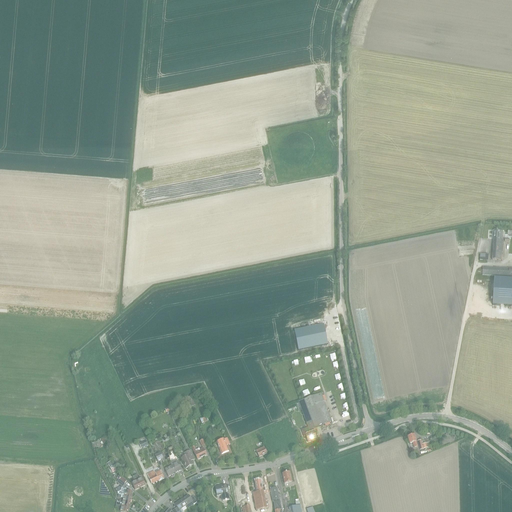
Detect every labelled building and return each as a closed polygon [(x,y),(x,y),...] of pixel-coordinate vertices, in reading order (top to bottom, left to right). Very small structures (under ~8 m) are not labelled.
[(502,261),(503,241),(502,241),(503,231),(494,231),(492,260),(502,261)] [(511,276),(511,268),(483,267),(482,275),(511,276)] [(511,279),(494,279),(493,305),(511,306),(511,279)] [(324,325),(294,331),(298,351),(328,345),(324,325)] [(321,394),(299,402),(308,428),(309,430),(313,429),(332,422),(321,394)] [(190,408),(195,405),(191,396),(185,399),(190,408)] [(308,428),(301,430),(304,437),(306,436),(307,441),(316,438),(313,429),(309,430),(308,428)] [(414,436),(407,438),(409,445),(412,444),(414,449),(417,448),(414,436)] [(227,446),(230,444),(227,438),(216,442),(222,454),(229,451),(227,446)] [(148,446),(146,440),(139,444),(141,449),(148,446)] [(421,440),(417,441),(420,450),(424,449),(423,449),(429,447),(428,443),(422,444),(421,440)] [(198,460),(207,456),(203,448),(200,450),(199,449),(196,450),(194,446),(192,448),(198,460)] [(259,457),(267,453),(264,446),(256,450),(259,457)] [(186,468),(193,465),(190,458),(193,457),(190,450),(184,453),(185,457),(181,459),(186,468)] [(155,455),(158,461),(163,458),(160,452),(155,455)] [(175,473),(182,470),(178,462),(177,460),(170,463),(171,466),(165,469),(168,476),(175,473)] [(152,484),(164,478),(160,471),(154,474),(154,473),(148,475),(152,484)] [(284,484),(292,482),(290,472),(282,474),(284,484)] [(137,481),(140,488),(145,485),(142,479),(137,481)] [(135,490),(140,488),(137,481),(132,483),(135,490)] [(256,511),(267,508),(264,494),(266,494),(264,484),(262,485),(261,481),(255,482),(257,493),(253,494),(256,511)] [(223,500),(229,499),(227,485),(215,487),(217,496),(221,495),(223,500)] [(118,495),(121,495),(124,496),(132,498),(133,492),(126,491),(126,489),(122,488),(121,490),(122,490),(117,492),(119,494),(118,495)] [(273,502),(275,511),(279,511),(279,510),(281,510),(277,488),(270,489),(273,502)] [(182,500),(186,506),(192,502),(193,504),(197,502),(193,497),(191,499),(188,495),(182,500)] [(175,509),(176,511),(181,511),(180,510),(186,506),(182,500),(175,504),(177,508),(175,509)]
